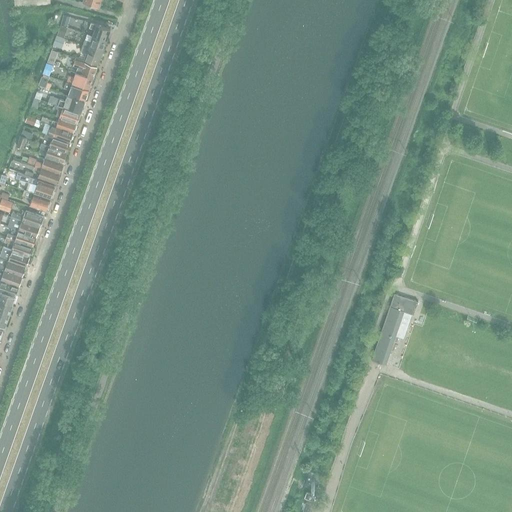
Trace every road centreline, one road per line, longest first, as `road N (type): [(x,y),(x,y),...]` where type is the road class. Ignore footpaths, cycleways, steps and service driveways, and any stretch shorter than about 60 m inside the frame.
road 1 (primary): [(3,511),(185,0)]
road 2 (track): [(207,511),(388,0)]
road 3 (primary): [(161,0),(0,456)]
road 4 (residential): [(0,384),(136,0)]
